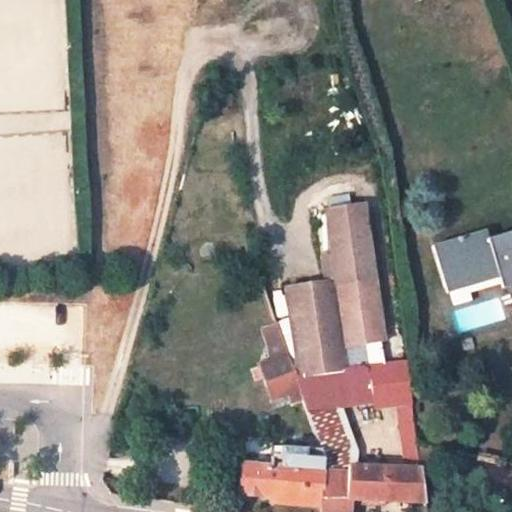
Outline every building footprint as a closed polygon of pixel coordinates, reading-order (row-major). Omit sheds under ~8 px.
[(485,238),(483,229),(431,246),(445,293),(497,277),(485,238)] [(511,229),(485,238),(497,277),(500,288),(511,284),(511,229)] [(322,279),(284,284),(296,379),(366,369),(379,367),(376,341),(381,341),(372,272),(369,246),(331,251),(333,268),(321,270),(322,279)] [(287,357),(260,367),(272,398),(287,392),(299,387),(296,379),(287,357)] [(370,403),(371,409),(397,406),(410,404),(405,364),(379,367),(366,369),(370,403)] [(354,453),(338,408),(370,403),(366,369),(296,379),(299,387),(321,451),(324,451),(323,474),(346,475),(347,467),(355,468),(354,453)] [(287,392),(308,450),(321,451),(299,387),(287,392)] [(397,406),(404,456),(417,455),(410,404),(397,406)] [(243,468),(241,493),(273,495),(321,500),(323,474),(324,451),(321,451),(308,450),(271,447),(269,470),(243,468)] [(405,467),(408,471),(355,468),(347,467),(346,475),(323,474),(321,500),(349,501),(423,504),(417,455),(404,456),(405,467)] [(273,495),(272,504),(320,509),(321,500),(273,495)] [(348,511),(349,501),(321,500),(320,509),(320,511),(348,511)]
